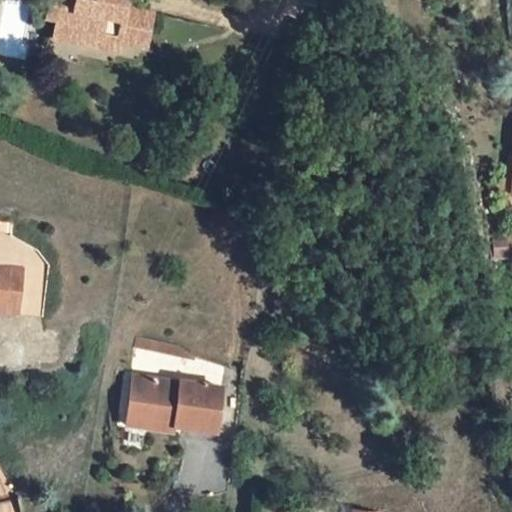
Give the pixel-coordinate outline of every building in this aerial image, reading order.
[(24,42),(53,47),(54,35),(56,0),(44,0),(45,1),(38,0),(19,0),(16,21),(26,22),(24,42)] [(56,0),(54,35),(92,42),(90,46),(117,51),(122,17),(95,12),(97,0),(56,0)] [(54,35),(53,47),(89,54),(90,46),(92,42),(54,35)] [(475,199),(511,204),(511,129),(487,125),(475,199)] [(215,233),(220,217),(198,210),(193,209),(188,226),(215,233)] [(0,238),(10,238),(11,218),(0,217),(0,238)] [(154,393),(104,386),(99,425),(146,433),(146,436),(187,442),(194,397),(154,391),(154,393)] [(97,436),(145,443),(146,436),(146,433),(99,425),(97,436)]
